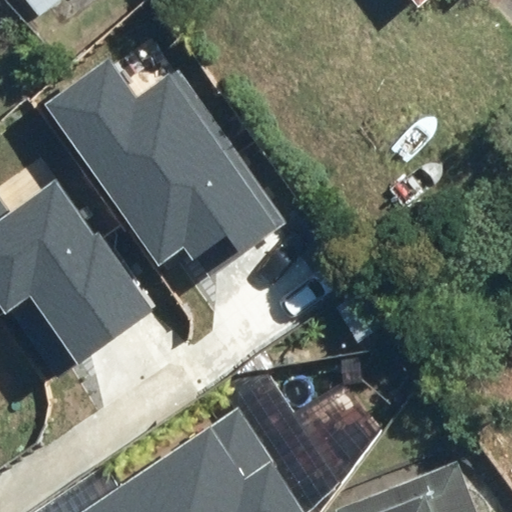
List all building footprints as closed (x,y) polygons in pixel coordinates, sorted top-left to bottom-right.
[(64,0),(33,0),(46,15),(64,0)] [(132,218),(200,156),(125,73),(51,141),(61,153),(0,209),(0,357),(115,252),(125,262),(151,238),(141,228),(132,218)] [(259,169),(224,197),(255,237),(291,209),(259,169)] [(193,299),(167,272),(128,307),(154,336),(193,299)] [(291,511),(313,498),(246,398),(121,480),(107,458),(24,511),(291,511)] [(511,511),(511,467),(500,437),(346,498),(351,511),(511,511)]
